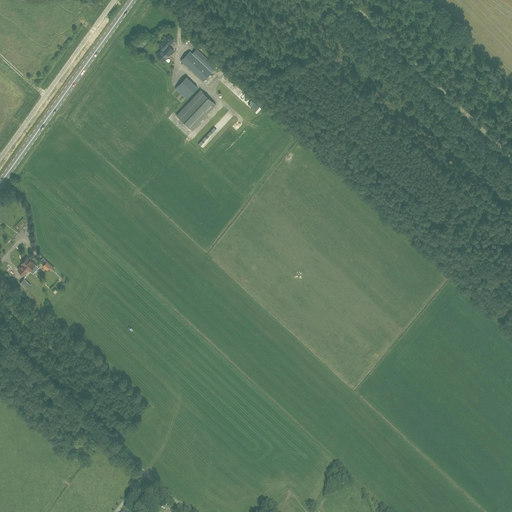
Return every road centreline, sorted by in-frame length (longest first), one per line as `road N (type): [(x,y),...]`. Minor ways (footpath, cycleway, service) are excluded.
road 1 (unclassified): [(185,511),(0,340)]
road 2 (primary): [(0,185),(135,0)]
road 3 (track): [(511,158),(348,0)]
road 4 (unclassified): [(0,159),(115,0)]
